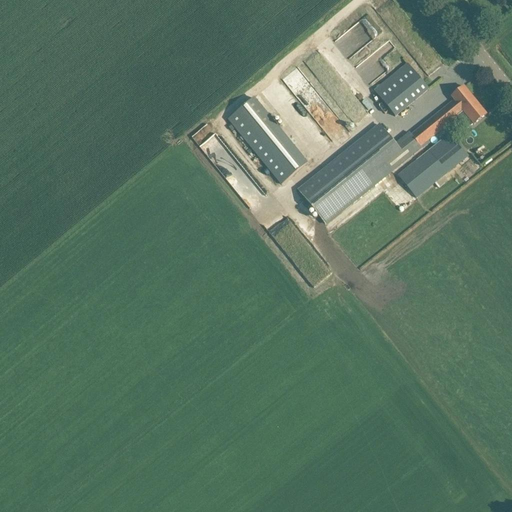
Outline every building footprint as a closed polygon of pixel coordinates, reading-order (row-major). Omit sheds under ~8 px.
[(429,90),(408,64),(381,86),(378,84),(372,89),(395,117),(429,90)] [(448,105),(432,118),(412,135),(421,148),(442,130),(464,112),(474,125),(487,115),(464,87),(452,97),(454,100),(448,105)] [(301,103),(318,124),(333,111),(316,91),(301,103)] [(357,123),(374,110),(365,98),(359,102),(352,93),(341,102),(357,123)] [(228,120),(281,186),(308,164),(254,98),(228,120)] [(379,124),(298,191),(326,226),(422,149),(421,148),(412,135),(409,132),(395,144),(379,124)] [(365,203),(382,226),(468,157),(451,135),(365,203)] [(205,164),(221,164),(220,138),(205,138),(205,164)] [(330,275),(290,221),(281,228),(290,240),(287,242),(290,247),(284,251),(312,288),(330,275)]
